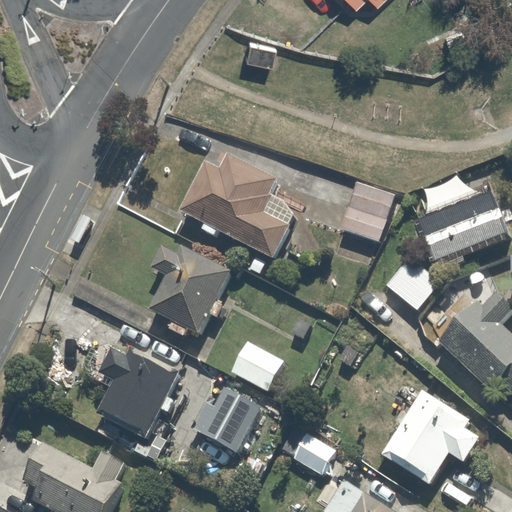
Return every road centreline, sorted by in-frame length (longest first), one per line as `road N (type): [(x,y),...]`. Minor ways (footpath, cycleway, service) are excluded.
road 1 (tertiary): [(0,297),(76,144)]
road 2 (unclassified): [(76,144),(164,6)]
road 3 (tertiary): [(18,0),(76,144)]
